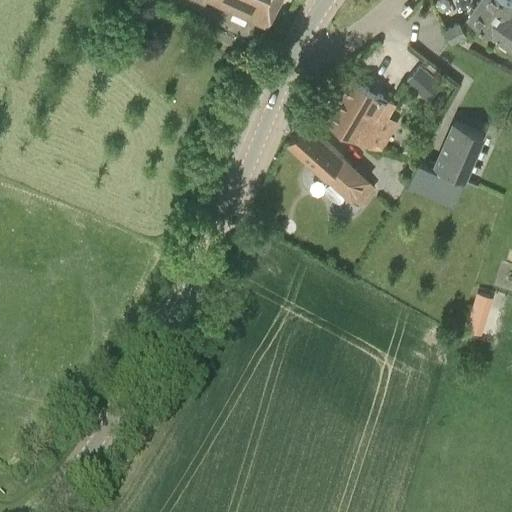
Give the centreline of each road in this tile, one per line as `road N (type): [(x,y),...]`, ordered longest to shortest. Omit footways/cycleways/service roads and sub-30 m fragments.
road 1 (tertiary): [(36,511),(90,449),(162,335),(222,222),(291,61)]
road 2 (residential): [(291,61),(338,48),(398,0)]
